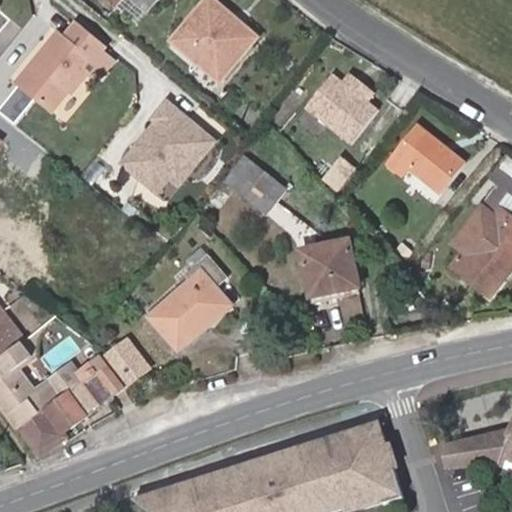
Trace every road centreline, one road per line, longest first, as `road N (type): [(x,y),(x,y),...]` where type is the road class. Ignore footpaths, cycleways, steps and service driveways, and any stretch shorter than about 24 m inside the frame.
road 1 (tertiary): [(396,376),(260,414),(0,506)]
road 2 (residential): [(511,116),(335,0)]
road 3 (residential): [(396,376),(443,511)]
